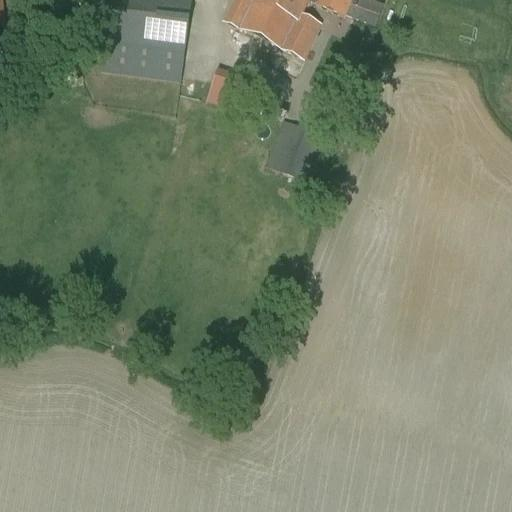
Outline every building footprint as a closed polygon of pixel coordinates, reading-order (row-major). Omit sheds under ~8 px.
[(108,0),(99,77),(180,87),(190,0),(108,0)] [(235,0),(223,25),(282,52),(292,31),(294,32),(301,18),(309,0),(235,0)] [(344,18),(376,29),(384,6),(365,0),(318,0),(315,8),(343,21),(344,18)] [(292,31),(282,52),(304,63),(320,28),(301,18),(294,32),(292,31)] [(207,105),(236,115),(248,81),(218,71),(207,105)] [(265,170),(304,186),(324,135),(300,125),(298,130),(283,124),(265,170)]
